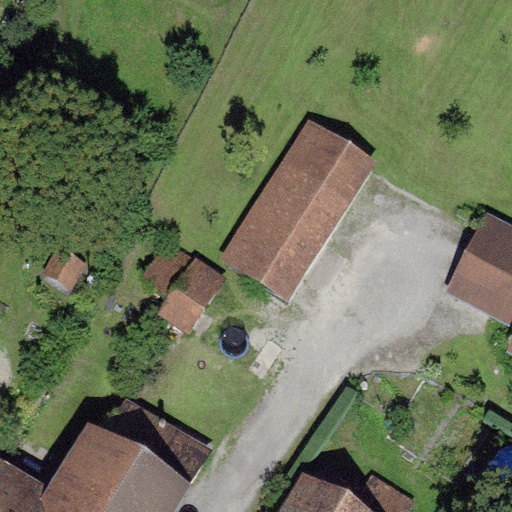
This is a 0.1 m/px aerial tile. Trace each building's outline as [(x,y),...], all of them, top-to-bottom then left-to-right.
[(379,170),(312,128),(225,266),(292,307),(379,170)] [(511,230),(490,218),(444,306),(511,341),(511,230)] [(229,288),(173,253),(149,292),(174,307),(164,322),(196,341),(229,288)] [(212,454),(132,410),(109,451),(189,495),(212,454)] [(0,474),(0,511),(189,511),(193,505),(93,445),(56,507),(0,474)] [(350,511),(306,489),(294,511),(350,511)]
